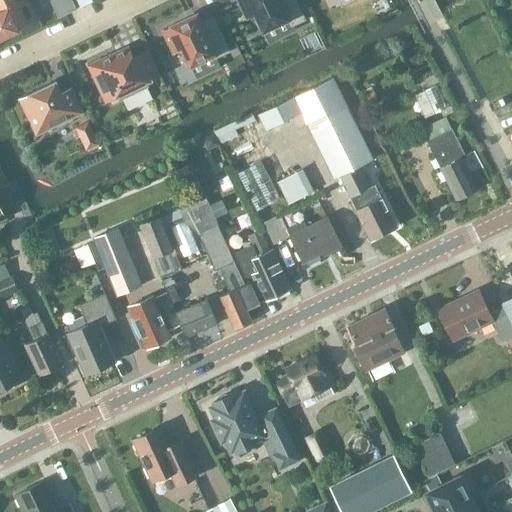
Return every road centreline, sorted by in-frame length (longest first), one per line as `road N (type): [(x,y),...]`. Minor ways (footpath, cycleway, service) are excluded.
road 1 (tertiary): [(0,459),(511,220)]
road 2 (residential): [(148,0),(0,69)]
